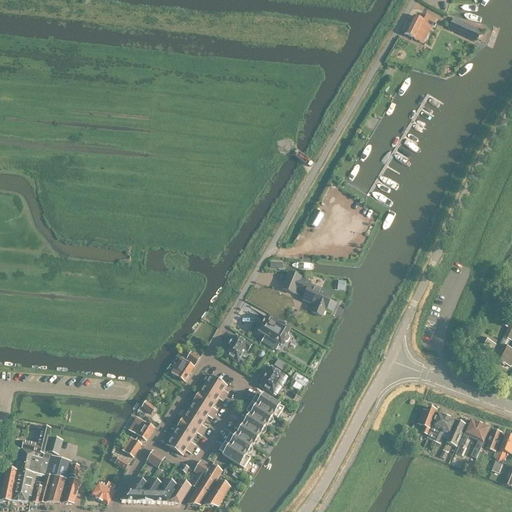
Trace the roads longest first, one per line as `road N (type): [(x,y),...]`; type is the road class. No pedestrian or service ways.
road 1 (unclassified): [(260,263),(413,0)]
road 2 (unclassified): [(413,303),(511,108)]
road 3 (residential): [(151,445),(194,465),(247,383),(205,357)]
road 4 (unclassified): [(389,360),(303,511)]
